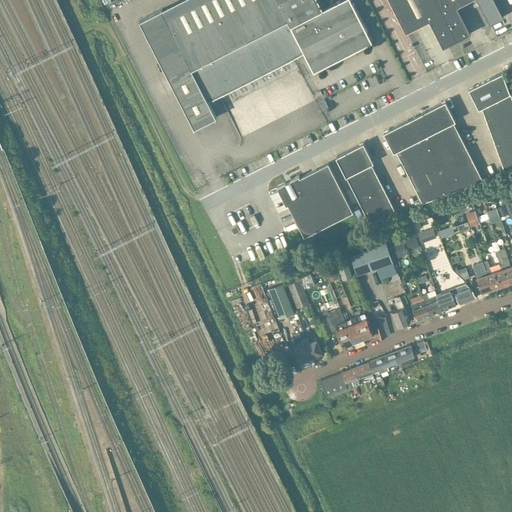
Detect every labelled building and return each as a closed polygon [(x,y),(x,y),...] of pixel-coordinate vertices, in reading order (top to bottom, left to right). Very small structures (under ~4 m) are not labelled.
[(162,9),(140,20),(194,128),(217,117),(208,101),(293,58),(304,52),(314,71),(332,61),(334,60),(339,58),(342,56),(372,41),(351,0),(339,0),(323,8),(318,0),(192,0),(164,14),(162,9)] [(495,0),(389,0),(406,32),(430,20),(443,47),(471,33),(457,6),(469,0),(477,0),(490,23),(504,16),(495,0)] [(511,169),(511,96),(503,71),(469,89),(479,108),(482,107),(505,172),(511,169)] [(318,102),(322,110),(328,107),(324,99),(318,102)] [(483,180),(469,152),(453,122),(456,120),(446,101),(423,112),(384,132),(394,152),(396,151),(422,202),(483,180)] [(396,211),(383,186),(371,163),(374,162),(364,142),(336,156),(369,221),(396,211)] [(288,204),(304,236),(353,211),(328,163),(300,177),(299,175),(277,186),(286,205),(288,204)] [(497,208),(487,211),(489,217),(499,214),(497,208)] [(467,221),(457,225),(460,232),(470,228),(467,221)] [(452,224),(438,229),(441,238),(455,233),(452,224)] [(386,242),(350,255),(357,275),(393,262),(386,242)] [(396,242),(389,245),(394,259),(401,257),(396,242)] [(511,264),(511,265),(507,252),(506,253),(505,248),(500,250),(510,281),(511,280),(511,264)] [(510,281),(500,250),(496,251),(500,264),(495,265),(501,285),(502,285),(504,285),(508,284),(508,283),(509,282),(509,281),(510,281)] [(501,285),(495,265),(490,267),(488,260),(483,262),(492,287),(493,287),(494,288),(495,287),(496,288),(500,287),(501,285)] [(483,261),(473,264),(477,277),(481,288),(482,292),(483,291),(485,292),(489,291),(489,289),(490,289),(490,288),(492,287),(483,262),(483,261)] [(352,277),(347,262),(337,265),(342,280),(352,277)] [(321,264),(310,268),(312,274),(323,270),(321,264)] [(466,267),(455,271),(465,279),(469,277),(466,267)] [(315,285),(310,273),(301,277),(305,288),(315,285)] [(282,282),(280,277),(269,281),(271,286),(282,282)] [(309,303),(299,277),(288,282),(297,308),(302,306),(307,318),(313,315),(309,303)] [(280,317),(294,311),(283,282),(269,288),(280,317)] [(466,283),(437,294),(443,310),(456,305),(456,304),(459,303),(476,297),(474,291),(466,283)] [(428,297),(424,299),(430,315),(443,310),(437,294),(436,294),(435,290),(427,293),(428,297)] [(399,308),(391,311),(398,326),(399,326),(401,327),(404,326),(405,324),(406,323),(409,322),(410,321),(404,306),(409,304),(405,295),(400,296),(401,299),(396,301),(399,308)] [(411,304),(417,319),(430,315),(424,299),(411,304)] [(330,334),(337,331),(343,345),(344,345),(346,347),(349,345),(350,343),(352,342),(343,321),(345,320),(340,308),(322,315),(330,334)] [(365,312),(353,317),(361,338),(363,337),(365,339),(369,337),(369,335),(373,333),(365,312)] [(382,316),(373,318),(379,339),(385,337),(385,336),(390,335),(385,317),(382,317),(382,316)] [(352,323),(347,325),(345,320),(343,321),(352,342),(353,341),(355,343),(359,341),(359,339),(361,338),(353,317),(350,318),(352,323)] [(317,338),(309,341),(308,337),(305,338),(312,356),(313,356),(315,356),(318,355),(319,354),(322,352),(317,338)] [(304,343),(296,346),(302,360),(305,359),(307,360),(310,358),(311,357),(312,356),(305,338),(302,339),(304,343)] [(415,351),(416,353),(426,349),(423,340),(417,343),(419,350),(415,351)] [(411,345),(370,361),(373,370),(376,378),(379,386),(384,384),(384,383),(381,376),(379,371),(389,367),(388,365),(415,354),(411,345)] [(359,376),(373,371),(369,361),(340,372),(347,390),(355,387),(354,385),(361,382),(359,376)] [(326,395),(328,396),(329,397),(347,390),(340,372),(320,379),(326,395)] [(235,511),(192,423),(191,423),(234,511),(220,511),(180,428),(179,429),(219,511),(235,511)]
